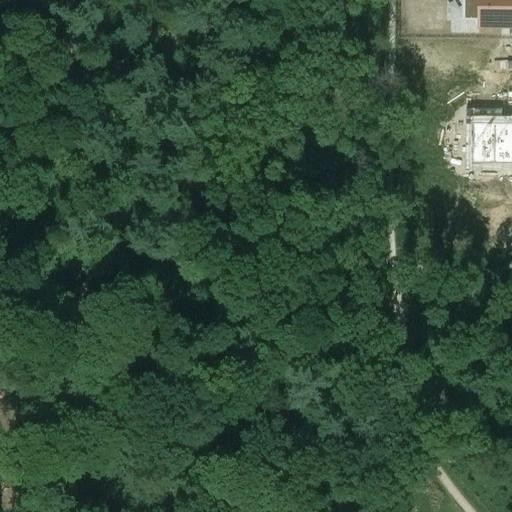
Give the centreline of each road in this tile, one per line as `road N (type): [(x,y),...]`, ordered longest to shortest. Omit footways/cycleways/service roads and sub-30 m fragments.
road 1 (track): [(511,360),(0,386)]
road 2 (track): [(404,365),(391,258),(392,0)]
road 3 (track): [(489,511),(385,366),(338,511)]
